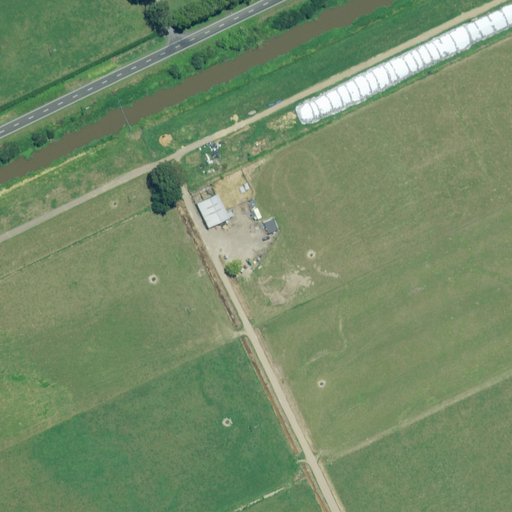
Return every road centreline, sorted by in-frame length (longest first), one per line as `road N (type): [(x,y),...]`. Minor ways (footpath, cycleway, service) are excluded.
road 1 (unclassified): [(274,0),(0,131)]
road 2 (unknown): [(0,239),(171,160)]
